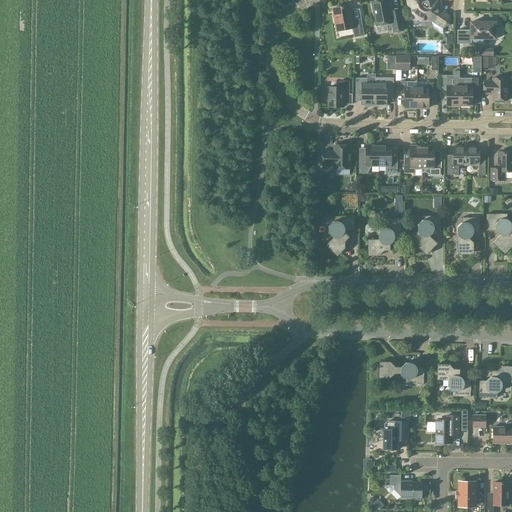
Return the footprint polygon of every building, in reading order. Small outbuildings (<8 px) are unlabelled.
[(388,0),(378,0),(371,1),(376,26),(392,23),(393,32),(403,30),(399,9),(390,10),(388,0)] [(406,0),(408,7),(409,9),(409,10),(410,11),(410,12),(411,13),(412,15),(416,14),(419,16),(420,20),(421,21),(423,21),(425,21),(426,21),(427,21),(429,21),(430,21),(432,20),(442,27),(449,24),(449,16),(439,10),(437,0),(436,0),(435,0),(406,0)] [(352,20),(349,6),(332,9),(337,31),(353,28),(354,36),(363,34),(361,19),(352,20)] [(457,30),(457,44),(471,44),(471,38),(495,38),(495,37),(497,36),(498,35),(498,31),(497,30),(495,29),(495,22),(470,22),(470,30),(457,30)] [(481,56),(493,56),(494,48),(481,47),(481,56)] [(410,56),(402,56),(395,56),(395,70),(410,70),(410,56)] [(493,68),(493,57),(482,57),(482,68),(493,68)] [(459,106),(459,86),(452,86),(452,75),(441,75),(440,91),(446,91),(446,105),(459,106)] [(367,78),(355,78),(355,91),(361,91),(361,105),(364,105),(364,106),(366,107),(369,107),(371,106),(371,105),(374,105),(374,83),(367,83),(367,78)] [(374,83),(374,105),(376,105),(376,106),(379,107),(381,107),(383,106),(383,105),(386,105),(386,92),(392,92),(393,78),(381,78),(381,83),(374,83)] [(459,86),(459,106),(472,106),(472,92),(478,92),(478,78),(466,78),(466,86),(459,86)] [(493,81),(484,81),(483,93),(493,94),(493,100),(494,100),(494,101),(496,102),(503,102),(505,101),(505,100),(506,100),(506,92),(508,92),(508,88),(508,87),(507,87),(507,79),(493,78),(493,81)] [(328,87),(328,107),(343,107),(343,94),(349,94),(350,81),(338,81),(338,87),(328,87)] [(416,108),(416,88),(407,88),(407,81),(401,81),(400,94),(404,94),(404,108),(416,108)] [(416,88),(416,108),(428,108),(428,94),(431,94),(432,93),(433,82),(426,82),(426,88),(416,88)] [(350,169),(350,145),(334,145),(334,151),(321,151),(321,165),(334,165),(334,169),(350,169)] [(379,166),(379,145),(366,145),(366,151),(364,153),(359,153),(359,173),(367,173),(371,166),(379,166)] [(379,145),(379,166),(385,166),(385,173),(397,173),(397,159),(391,159),(391,145),(379,145)] [(422,168),(422,147),(416,147),(416,146),(410,146),(410,158),(404,158),(404,173),(414,173),(414,167),(422,168)] [(422,147),(422,168),(429,168),(429,176),(441,176),(441,158),(434,158),(434,146),(428,146),(428,147),(422,147)] [(466,165),(466,146),(453,146),(453,161),(447,160),(447,174),(458,175),(458,165),(466,165)] [(466,146),(466,165),(478,165),(478,175),(485,175),(485,161),(479,161),(479,146),(466,146)] [(491,168),(491,180),(503,180),(503,172),(511,171),(511,151),(498,152),(498,168),(491,168)] [(324,184),(324,176),(318,176),(317,176),(317,190),(326,190),(327,184),(324,184)] [(507,214),(486,214),(486,230),(496,230),(500,235),(493,243),(504,254),(511,245),(511,223),(507,219),(507,214)] [(333,237),(325,245),(337,256),(345,248),(345,241),(349,237),(345,232),(345,230),(354,230),(354,216),(333,216),(333,221),(328,226),(328,233),(333,237)] [(418,231),(413,236),(418,240),(418,247),(426,255),(437,243),(429,236),(434,231),(441,231),(440,216),(422,216),(422,220),(417,225),(418,231)] [(457,234),(453,238),(457,243),(457,254),(474,254),(473,243),(469,238),(473,234),(480,234),(480,217),(462,217),(462,222),(457,227),(457,234)] [(378,239),(367,239),(367,256),(379,255),(384,251),(390,251),(390,244),(395,239),(401,239),(401,218),(383,218),(383,228),(378,233),(378,239)] [(379,361),(378,378),(390,378),(395,373),(401,374),(405,378),(405,383),(423,384),(424,368),(417,367),(413,362),(406,362),(401,367),(395,367),(390,362),(379,361)] [(437,363),(437,375),(441,380),(448,380),(448,386),(452,391),(452,396),(470,397),(471,380),(464,380),(459,375),(460,369),(453,369),(449,364),(437,363)] [(479,381),(478,397),(497,398),(497,393),(502,388),(502,382),(508,382),(511,378),(511,369),(509,366),(502,366),(497,370),(491,370),(491,376),(486,381),(479,381)] [(473,415),(473,427),(485,427),(485,415),(473,415)] [(436,420),(436,443),(452,443),(452,435),(459,435),(459,416),(446,416),(446,420),(436,420)] [(381,429),(381,437),(384,437),(384,449),(399,449),(399,440),(407,440),(407,421),(395,421),(395,422),(387,422),(385,424),(385,429),(381,429)] [(511,426),(493,427),(493,443),(511,443),(511,426)] [(386,475),(386,485),(393,486),(393,490),(396,492),(401,492),(401,497),(411,497),(411,500),(420,500),(420,497),(421,497),(421,482),(400,482),(400,475),(386,475)] [(456,492),(456,498),(459,498),(459,506),(475,506),(475,482),(459,482),(459,492),(456,492)] [(508,505),(508,482),(493,482),(493,499),(487,499),(487,511),(493,511),(493,505),(508,505)]
